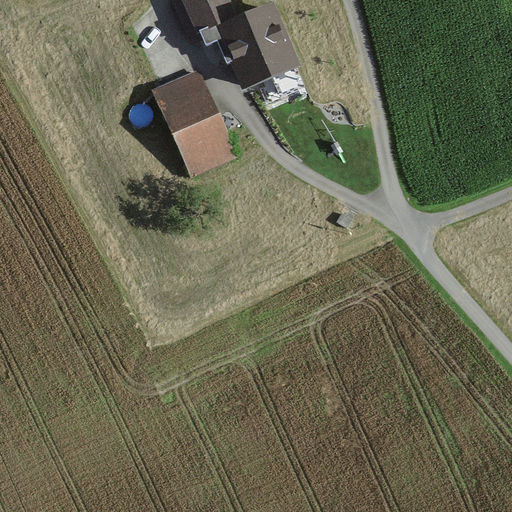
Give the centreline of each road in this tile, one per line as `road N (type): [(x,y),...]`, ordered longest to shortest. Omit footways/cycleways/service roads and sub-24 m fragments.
road 1 (residential): [(156,0),(177,44),(293,175),(398,230),(511,355)]
road 2 (track): [(511,196),(398,230),(349,0)]
